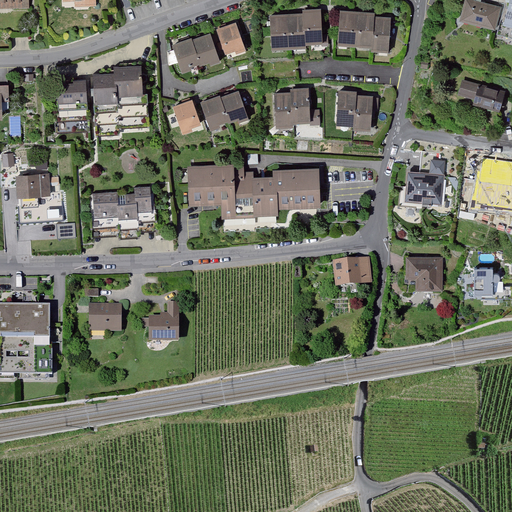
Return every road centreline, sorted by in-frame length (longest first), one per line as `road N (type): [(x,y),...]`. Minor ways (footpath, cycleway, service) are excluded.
road 1 (residential): [(384,238),(136,263),(0,263)]
road 2 (residential): [(365,497),(364,386),(384,238)]
road 3 (residential): [(222,0),(87,48),(0,60)]
road 4 (residential): [(420,0),(397,129)]
road 5 (residential): [(477,511),(443,483),(421,478),(365,497)]
